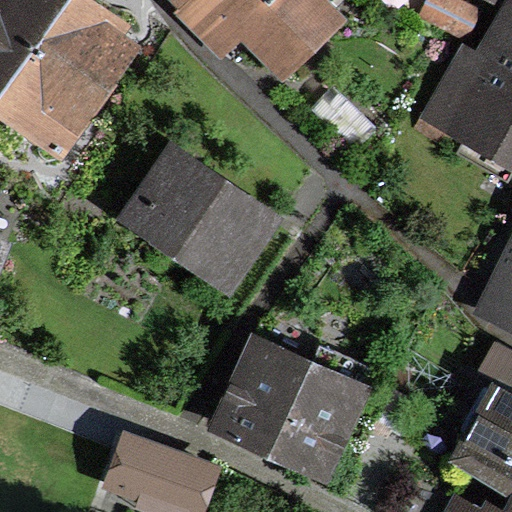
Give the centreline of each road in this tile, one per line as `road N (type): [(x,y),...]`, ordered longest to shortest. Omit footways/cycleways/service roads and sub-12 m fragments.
road 1 (residential): [(181,430),(348,187)]
road 2 (residential): [(348,187),(177,24),(162,0)]
road 3 (residential): [(511,337),(348,187)]
road 4 (residential): [(0,364),(181,430)]
road 5 (residential): [(181,430),(341,511)]
